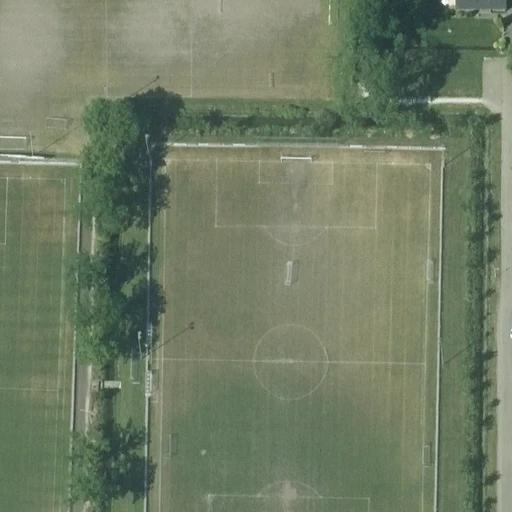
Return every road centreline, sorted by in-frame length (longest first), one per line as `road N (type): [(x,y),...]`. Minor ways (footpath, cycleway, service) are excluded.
road 1 (residential): [(506,511),(509,276)]
road 2 (residential): [(509,276),(508,88)]
